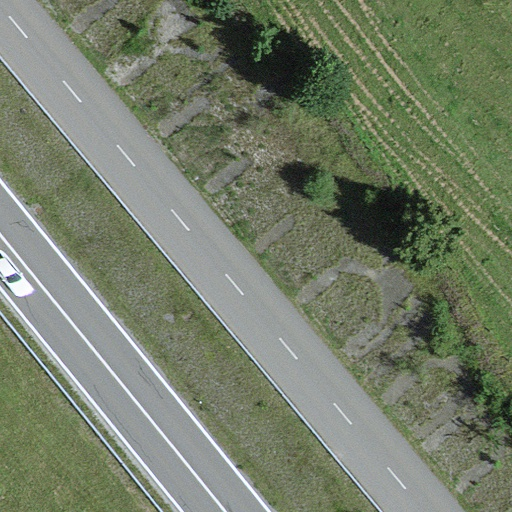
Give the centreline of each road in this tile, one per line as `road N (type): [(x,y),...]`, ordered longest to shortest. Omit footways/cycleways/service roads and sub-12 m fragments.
road 1 (tertiary): [(424,511),(0,2)]
road 2 (trunk): [(224,511),(0,235)]
